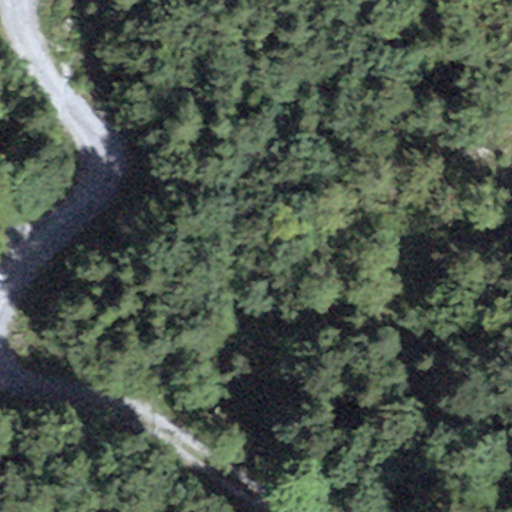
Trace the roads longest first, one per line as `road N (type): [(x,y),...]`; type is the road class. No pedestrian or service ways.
road 1 (track): [(15,0),(37,56),(98,127),(110,169),(105,188),(0,287)]
road 2 (track): [(0,379),(29,396),(145,425),(280,511)]
